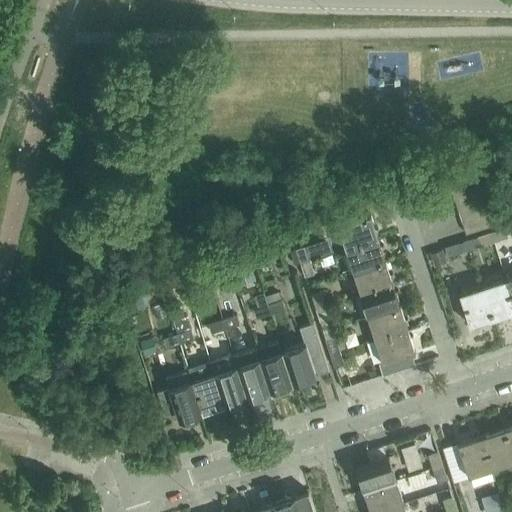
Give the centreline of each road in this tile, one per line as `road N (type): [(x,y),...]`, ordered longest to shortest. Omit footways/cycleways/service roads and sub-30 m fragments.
road 1 (residential): [(136,511),(129,489),(186,479),(461,390)]
road 2 (residential): [(461,390),(402,193)]
road 3 (unclassified): [(511,3),(358,0)]
